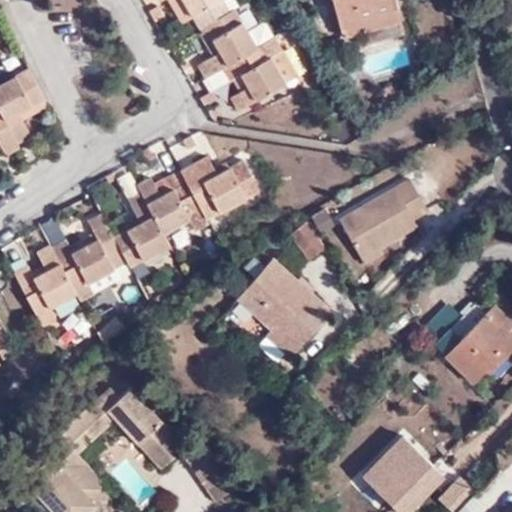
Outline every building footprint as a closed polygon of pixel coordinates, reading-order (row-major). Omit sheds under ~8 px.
[(223,0),(158,0),(159,1),(160,0),(185,0),(194,14),(201,27),(202,27),(205,25),(230,10),(223,0)] [(169,0),(182,21),(194,14),(185,0),(169,0)] [(335,0),(346,38),(367,32),(369,42),(406,33),(396,0),(335,0)] [(158,5),(148,12),(153,21),(164,15),(158,5)] [(230,10),(205,25),(220,51),(213,55),(198,63),(206,77),(223,67),(275,36),(266,20),(247,30),(240,17),(234,8),(230,10)] [(292,26),(298,22),(292,10),(284,14),(292,26)] [(248,11),(240,17),(247,30),(256,25),(248,11)] [(201,27),(198,29),(213,55),(220,51),(205,25),(202,27),(201,27)] [(275,36),(223,67),(230,80),(233,78),(241,73),(249,86),(241,90),(231,96),(239,110),(287,82),(271,55),(283,48),(275,36)] [(0,114),(15,143),(29,135),(18,113),(44,99),(28,67),(0,82),(0,114)] [(241,73),(233,78),(241,90),(249,86),(241,73)] [(199,98),(203,106),(215,99),(210,91),(199,98)] [(23,111),(26,117),(47,106),(44,99),(23,111)] [(0,146),(4,155),(18,148),(15,143),(0,114),(0,146)] [(206,156),(177,170),(203,219),(257,190),(242,162),(215,175),(206,156)] [(203,219),(177,170),(163,178),(170,190),(158,196),(150,184),(147,178),(133,184),(139,194),(161,233),(185,221),(191,230),(206,223),(203,219)] [(170,190),(163,178),(150,184),(158,196),(170,190)] [(361,260),(382,248),(417,227),(415,224),(432,214),(414,181),(341,221),(361,260)] [(151,254),(167,246),(161,233),(139,194),(126,201),(139,222),(111,237),(125,264),(126,266),(151,254)] [(111,237),(99,216),(87,222),(96,241),(70,253),(65,244),(50,251),(75,297),(79,305),(94,297),(87,284),(125,264),(111,237)] [(307,224),(290,236),(308,262),(325,251),(307,224)] [(386,256),(382,248),(361,260),(366,268),(386,256)] [(22,272),(13,276),(41,328),(55,321),(50,310),(75,297),(50,251),(49,249),(36,255),(46,273),(33,279),(27,268),(21,271),(22,272)] [(132,276),(133,279),(158,267),(151,254),(126,266),(132,276)] [(275,258),(238,298),(271,329),(264,336),(291,360),(334,312),(275,258)] [(87,284),(94,297),(132,276),(126,266),(125,264),(87,284)] [(438,345),(475,385),(488,372),(491,375),(511,353),(511,338),(507,334),(511,329),(511,323),(497,307),(488,315),(478,305),(438,345)] [(111,339),(124,328),(116,318),(103,330),(111,339)] [(0,356),(3,361),(16,354),(0,323),(0,356)] [(382,393),(399,376),(396,371),(377,388),(382,393)] [(406,383),(399,376),(382,393),(388,399),(406,383)] [(187,448),(190,445),(170,424),(135,386),(123,397),(114,386),(78,418),(96,438),(119,416),(165,467),(184,449),(187,448)] [(364,401),(369,407),(376,399),(372,394),(364,401)] [(376,399),(369,407),(374,412),(382,405),(376,399)] [(96,438),(78,418),(63,432),(81,451),(96,438)] [(406,510),(447,470),(402,424),(361,464),(406,510)] [(81,451),(63,432),(9,480),(26,500),(38,489),(58,511),(89,511),(99,503),(98,500),(114,487),(81,451)] [(232,471),(217,450),(206,434),(190,445),(187,448),(184,449),(210,486),(232,471)] [(456,470),(437,492),(459,511),(471,511),(486,495),(456,470)] [(242,485),(232,471),(210,486),(220,501),(242,485)] [(511,511),(511,501),(501,511),(511,511)]
